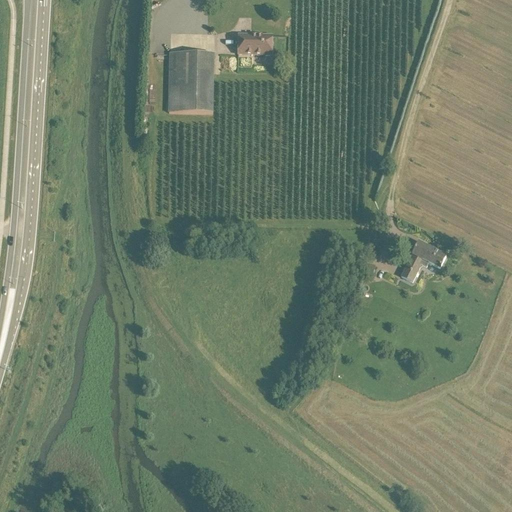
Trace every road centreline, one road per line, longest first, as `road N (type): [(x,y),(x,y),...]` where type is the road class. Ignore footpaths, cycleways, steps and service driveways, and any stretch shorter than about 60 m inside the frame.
road 1 (primary): [(9,314),(20,282),(40,0)]
road 2 (primary): [(27,0),(9,314)]
road 3 (unclassified): [(390,207),(447,0)]
